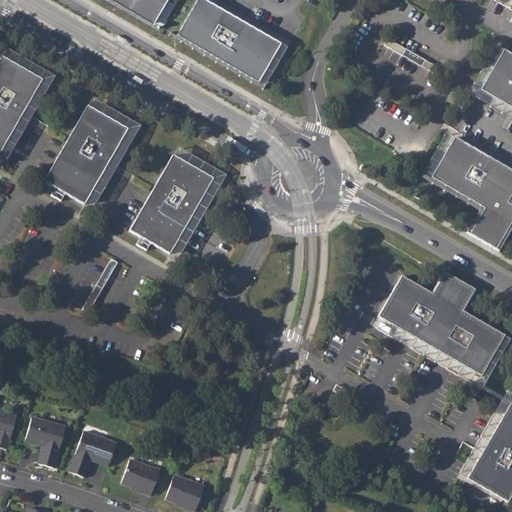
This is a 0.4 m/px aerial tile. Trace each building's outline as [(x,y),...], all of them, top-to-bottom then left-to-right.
[(107,0),(151,25),(152,22),(114,0),(107,0)] [(114,0),(152,22),(165,0),(114,0)] [(197,0),(188,0),(168,35),(262,89),(287,48),(280,44),(257,83),(176,36),(197,0)] [(247,25),(204,0),(197,0),(176,36),(257,83),(280,44),(247,25)] [(511,1),(509,0),(491,0),(511,12),(511,1)] [(383,45),(402,56),(406,49),(392,41),(387,38),(383,45)] [(50,74),(6,49),(1,57),(42,80),(22,115),(0,153),(0,156),(3,158),(7,161),(29,122),(30,120),(55,77),(50,74)] [(402,56),(435,74),(438,68),(406,49),(402,56)] [(511,120),(511,110),(482,93),(506,53),(498,49),(470,97),(509,119),(511,120)] [(482,93),(511,110),(511,56),(506,53),(482,93)] [(1,57),(0,58),(0,153),(22,115),(42,80),(1,57)] [(92,98),(87,106),(127,129),(107,165),(84,205),(89,208),(92,210),(114,172),(115,170),(140,126),(136,123),(92,98)] [(127,129),(87,106),(43,181),(84,205),(107,165),(127,129)] [(423,181),(481,215),(484,211),(433,181),(456,142),(449,137),(423,181)] [(511,173),(486,159),(456,142),(433,181),(484,211),(481,215),(469,236),(495,251),(510,225),(511,226),(511,173)] [(177,147),(172,155),(213,179),(192,214),(169,254),(174,257),(178,259),(199,221),(201,219),(226,175),(223,173),(177,147)] [(213,179),(172,155),(129,231),(169,254),(192,214),(213,179)] [(511,226),(510,225),(495,251),(502,255),(511,237),(511,226)] [(111,259),(96,285),(102,289),(117,262),(111,259)] [(474,290),(444,273),(442,277),(432,294),(401,276),(378,317),(481,376),(504,335),(462,311),(472,294),(474,290)] [(102,289),(96,285),(90,296),(96,300),(102,289)] [(90,296),(82,309),(88,313),(96,300),(90,296)] [(481,376),(378,317),(372,326),(481,389),(510,339),(504,335),(481,376)] [(347,391),(335,383),(332,391),(343,398),(347,391)] [(511,403),(511,392),(507,390),(459,474),(467,479),(511,403)] [(467,479),(508,502),(511,494),(511,403),(467,479)] [(0,448),(7,450),(17,413),(0,408),(0,448)] [(65,426),(31,417),(25,441),(43,446),(38,464),(53,468),(65,426)] [(116,443),(83,431),(68,472),(83,477),(90,460),(108,467),(116,443)] [(159,470),(129,459),(121,484),(131,487),(139,490),(138,492),(150,496),(159,470)] [(204,486),(173,475),(165,499),(176,503),(183,506),(182,507),(194,511),(204,486)]
